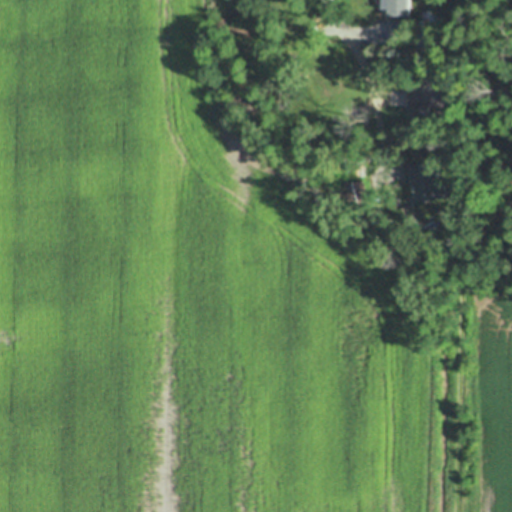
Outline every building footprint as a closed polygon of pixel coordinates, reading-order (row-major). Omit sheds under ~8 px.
[(410,0),(411,16),(390,16),(389,0),(410,0)] [(437,7),(440,29),(432,31),(431,29),(422,30),(421,19),(425,19),(424,11),(428,10),(428,8),(437,7)] [(392,18),(410,18),(410,35),(392,35),(392,18)] [(423,70),(444,68),(447,105),(426,107),(426,104),(410,105),(408,87),(425,85),(423,70)] [(300,128),(310,127),(311,135),(301,136),(300,128)] [(344,184),(362,179),(367,199),(350,204),(344,184)] [(425,218),(419,186),(439,182),(443,205),(434,207),(435,216),(425,218)]
